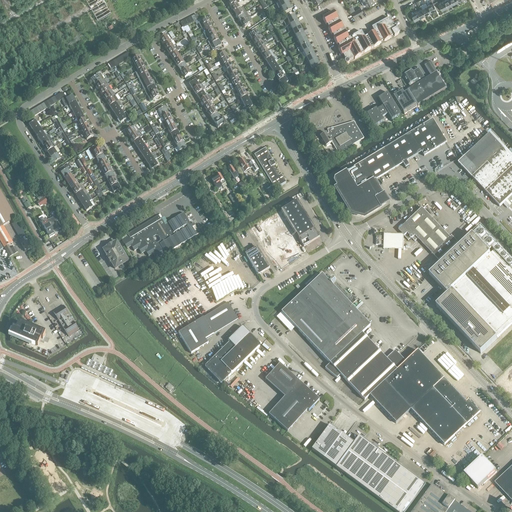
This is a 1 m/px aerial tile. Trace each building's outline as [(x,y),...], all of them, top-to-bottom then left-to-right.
[(104,0),(87,0),(93,9),(96,7),(95,6),(105,1),(104,0)] [(238,0),(232,0),(230,1),(227,4),(228,6),(229,5),(231,8),(237,4),(240,2),(238,0)] [(289,5),(286,0),(285,0),(276,5),(278,10),(281,9),(289,5)] [(433,2),(431,0),(430,0),(429,1),(430,4),(427,5),(431,12),(436,9),(433,3),(433,2)] [(444,0),(438,3),(440,8),(441,10),(447,7),(444,0)] [(240,10),(240,9),(237,4),(231,8),(234,14),(240,10)] [(292,11),(289,5),(281,9),(284,15),(292,11)] [(422,8),(425,15),(431,12),(427,5),(422,8)] [(240,9),(240,10),(234,14),(237,19),(246,13),(243,8),(240,9)] [(360,8),(352,12),(354,17),(363,12),(360,8)] [(416,11),(420,18),(425,15),(422,8),(416,11)] [(416,11),(411,14),(414,21),(420,18),(416,11)] [(334,12),(323,19),(322,19),(326,26),(326,25),(327,26),(327,25),(329,28),(328,28),(328,29),(339,22),(334,12)] [(241,24),(247,20),(250,18),(246,13),(237,19),(241,24)] [(290,26),(297,22),(295,16),(287,20),(290,26)] [(244,29),(250,25),(249,23),(252,21),(250,18),(247,20),(241,24),(244,29)] [(398,34),(399,34),(398,32),(395,27),(394,27),(389,18),(372,28),(374,33),(381,44),(381,43),(383,42),(384,42),(391,39),(391,38),(393,36),(393,37),(394,37),(397,36),(397,35),(398,35),(398,34)] [(207,19),(201,22),(198,24),(201,29),(204,28),(210,24),(207,19)] [(297,22),(290,26),(286,28),(289,33),(292,31),(300,28),(297,22)] [(333,38),(334,39),(345,32),(339,22),(328,29),(332,36),(332,35),(332,36),(333,35),(334,38),(333,38)] [(204,28),(206,33),(213,30),(210,24),(204,28)] [(300,28),(292,31),(295,37),(303,33),(300,28)] [(216,35),(213,30),(206,33),(204,34),(207,40),(209,38),(216,35)] [(249,36),(252,41),(258,37),(255,32),(249,36)] [(345,32),(334,39),(333,39),(337,46),(337,45),(338,46),(338,45),(340,48),(339,48),(339,49),(350,42),(349,39),(345,32)] [(349,64),(349,63),(349,62),(354,59),(354,60),(361,56),(361,55),(381,44),(374,33),(364,38),(361,32),(349,39),(350,42),(339,49),(338,49),(344,60),(343,61),(345,64),(345,65),(346,65),(347,65),(348,65),(349,64)] [(303,33),(295,37),(297,40),(296,41),(297,43),(298,42),(306,38),(303,33)] [(166,35),(159,40),(163,45),(170,41),(172,40),(168,34),(166,36),(166,35)] [(218,41),(216,35),(209,38),(211,42),(208,43),(210,45),(218,41)] [(255,46),(261,42),(260,40),(262,38),(260,35),(258,37),(252,41),(255,46)] [(267,44),(274,40),(271,35),(264,40),(267,44)] [(298,42),(299,44),(300,48),(308,44),(306,38),(298,42)] [(172,40),(170,41),(163,45),(167,51),(173,47),(171,43),(173,41),(172,40)] [(264,40),(261,42),(255,46),(259,51),(265,47),(263,45),(266,43),(264,40)] [(221,46),(218,41),(210,45),(213,53),(219,50),(218,48),(221,46)] [(308,44),(300,48),(303,53),(311,49),(308,44)] [(170,56),(177,52),(179,51),(176,45),(173,47),(167,51),(170,56)] [(262,56),(268,52),(265,47),(259,51),(262,56)] [(311,49),(303,53),(306,59),(314,55),(311,49)] [(270,51),(268,52),(262,56),(265,61),(271,57),(274,56),(270,51)] [(180,58),(177,52),(170,56),(174,62),(180,58)] [(221,52),(214,55),(216,57),(218,56),(221,62),(228,58),(225,53),(222,54),(221,52)] [(314,55),(306,59),(309,64),(316,60),(314,55)] [(135,66),(142,62),(139,56),(132,60),(135,66)] [(269,66),(275,62),(271,57),(265,61),(269,66)] [(184,63),(180,58),(174,62),(177,67),(184,63)] [(230,64),(228,58),(221,62),(219,63),(221,68),(224,67),(230,64)] [(316,60),(309,64),(311,70),(319,66),(316,60)] [(145,68),(142,62),(135,66),(138,72),(145,68)] [(272,71),(278,67),(275,62),(269,66),(272,71)] [(188,68),(184,63),(177,67),(181,73),(188,68)] [(227,72),(233,69),(230,64),(224,67),(227,72)] [(281,72),(278,67),(272,71),(275,76),(281,72)] [(141,77),(148,74),(145,68),(138,72),(135,73),(138,79),(141,77)] [(185,78),(191,74),(188,68),(181,73),(185,78)] [(413,72),(412,71),(403,76),(410,87),(407,89),(418,107),(447,89),(436,71),(424,78),(418,68),(413,72)] [(236,74),(233,69),(227,72),(228,75),(226,77),(227,79),(229,78),(236,74)] [(278,81),(284,78),(284,77),(281,72),(275,76),(278,81)] [(95,85),(101,81),(104,79),(100,74),(97,76),(91,80),(95,85)] [(151,80),(148,74),(141,77),(144,83),(151,80)] [(239,80),(236,74),(229,78),(231,81),(228,82),(229,83),(227,84),(228,85),(229,85),(230,84),(232,83),(239,80)] [(189,85),(192,90),(199,86),(196,82),(199,80),(196,76),(190,80),(192,82),(189,85)] [(282,87),(288,83),(286,80),(289,78),(287,76),(284,77),(284,78),(278,81),(282,87)] [(104,79),(101,81),(95,85),(98,91),(105,86),(108,85),(104,79)] [(477,90),(481,85),(475,79),(470,83),(471,83),(477,90)] [(151,80),(144,83),(147,89),(154,85),(151,80)] [(232,90),(235,89),(241,85),(239,80),(232,83),(230,84),(229,85),(232,90)] [(192,90),(196,96),(203,91),(204,90),(205,90),(202,84),(199,86),(192,90)] [(108,85),(105,86),(98,91),(102,96),(111,90),(108,85)] [(147,96),(157,91),(154,85),(147,89),(144,90),(147,96)] [(244,91),(241,85),(235,89),(236,91),(234,93),(235,95),(238,94),(244,91)] [(392,94),(398,104),(405,115),(417,107),(406,89),(402,92),(401,89),(392,94)] [(115,96),(111,90),(102,96),(106,102),(115,96)] [(160,97),(157,91),(147,96),(148,98),(151,97),(153,101),(160,97)] [(196,96),(200,101),(206,97),(203,91),(196,96)] [(247,96),(244,91),(238,94),(240,99),(247,96)] [(401,115),(394,104),(387,93),(378,99),(383,107),(377,110),(376,109),(366,114),(374,127),(384,121),(382,118),(388,114),(391,121),(401,115)] [(200,101),(202,104),(203,107),(210,102),(212,101),(208,95),(206,97),(200,101)] [(66,99),(67,101),(69,105),(76,102),(73,96),(66,99)] [(108,104),(109,107),(114,104),(118,101),(115,96),(106,102),(108,104)] [(244,104),(250,101),(247,96),(240,99),(243,105),(244,104)] [(114,104),(109,107),(113,112),(119,108),(120,109),(122,107),(118,101),(114,104)] [(251,104),(250,101),(244,104),(243,105),(246,110),(252,107),(251,104)] [(72,111),(79,108),(79,107),(77,104),(76,102),(69,105),(72,111)] [(207,112),(213,108),(210,102),(203,107),(207,112)] [(158,118),(159,118),(168,114),(165,108),(162,109),(161,105),(154,109),(158,118)] [(75,117),(82,114),(79,108),(72,111),(75,117)] [(120,109),(119,108),(113,112),(117,118),(123,114),(120,109)] [(213,108),(207,112),(210,118),(217,113),(213,108)] [(214,123),(220,119),(217,113),(210,118),(214,123)] [(84,119),(82,114),(75,117),(78,123),(84,119)] [(120,123),(127,119),(123,114),(117,118),(120,123)] [(162,124),(171,119),(172,119),(170,115),(169,116),(168,114),(159,118),(162,124)] [(223,117),(220,119),(214,123),(218,129),(227,123),(223,117)] [(235,117),(228,121),(231,125),(237,121),(235,117)] [(32,123),(29,125),(33,131),(39,126),(35,121),(34,119),(31,121),(32,123)] [(78,130),(81,129),(87,125),(84,119),(78,123),(75,124),(78,130)] [(162,124),(164,123),(167,129),(174,125),(171,119),(162,124)] [(354,122),(327,130),(328,133),(327,135),(332,143),(338,154),(364,139),(354,122)] [(336,185),(353,213),(364,216),(386,202),(378,188),(380,187),(375,180),(403,164),(405,168),(409,166),(406,161),(422,152),(424,156),(447,143),(439,130),(433,133),(426,123),(347,172),(346,171),(338,176),(337,179),(334,178),(333,182),(337,182),(336,185)] [(84,134),(90,131),(87,125),(81,129),(84,134)] [(170,134),(177,131),(174,125),(167,129),(170,134)] [(43,132),(39,126),(33,131),(36,136),(43,132)] [(132,128),(126,132),(130,137),(136,133),(132,128)] [(82,138),(85,136),(87,140),(93,137),(90,131),(84,134),(81,136),(82,138)] [(177,131),(170,134),(173,140),(180,137),(177,131)] [(40,142),(46,137),(43,132),(36,136),(40,142)] [(140,139),(136,133),(130,137),(133,143),(140,139)] [(332,143),(327,135),(326,133),(320,137),(326,147),(332,143)] [(506,202),(511,195),(511,155),(492,134),(491,135),(489,134),(458,164),(460,166),(470,176),(472,178),(500,207),(503,204),(507,209),(510,206),(506,202)] [(44,147),(50,143),(46,137),(40,142),(44,147)] [(176,146),(183,143),(180,137),(173,140),(176,146)] [(143,144),(140,139),(133,143),(137,148),(143,144)] [(47,152),(54,148),(55,147),(55,146),(55,145),(54,143),(53,142),(51,142),(50,143),(44,147),(47,152)] [(186,149),(183,143),(176,146),(179,152),(186,149)] [(143,144),(137,148),(141,154),(147,149),(143,144)] [(96,158),(103,155),(104,154),(102,151),(101,151),(100,149),(97,150),(95,146),(88,150),(93,160),(96,158)] [(51,158),(57,154),(54,148),(47,152),(51,158)] [(150,148),(147,149),(141,154),(144,159),(151,155),(148,152),(151,150),(150,148)] [(274,189),(275,189),(286,183),(281,175),(279,176),(273,167),(275,165),(265,148),(254,155),(273,186),(271,187),(273,190),(274,189)] [(151,155),(144,159),(148,165),(154,160),(157,159),(153,153),(151,155)] [(55,164),(58,161),(60,164),(65,160),(63,158),(61,159),(57,154),(51,158),(55,164)] [(103,155),(96,158),(99,164),(106,161),(103,155)] [(239,162),(242,167),(240,168),(243,173),(252,168),(255,172),(258,170),(253,161),(247,165),(244,159),(241,160),(240,161),(239,162)] [(158,166),(154,160),(148,165),(152,170),(158,166)] [(102,170),(109,167),(106,161),(99,164),(102,170)] [(66,167),(67,169),(61,173),(65,179),(71,175),(68,171),(72,169),(69,164),(66,167)] [(233,179),(234,181),(238,178),(232,166),(227,169),(233,179)] [(105,176),(112,172),(113,172),(111,168),(110,169),(109,167),(102,170),(105,176)] [(115,178),(112,172),(105,176),(108,182),(115,178)] [(211,179),(217,189),(219,190),(221,188),(222,186),(221,185),(225,183),(224,181),(224,180),(219,174),(215,176),(216,177),(211,179)] [(75,180),(71,175),(65,179),(68,184),(75,180)] [(118,184),(115,178),(108,182),(111,188),(118,184)] [(72,190),(81,184),(78,185),(76,182),(77,180),(76,179),(75,180),(68,184),(72,190)] [(76,195),(82,191),(85,189),(81,184),(72,190),(76,195)] [(121,190),(118,184),(111,188),(114,193),(121,190)] [(270,187),(267,189),(269,192),(271,196),(272,197),(275,195),(272,190),(270,187)] [(82,191),(76,195),(79,201),(85,196),(88,194),(85,189),(82,191)] [(0,227),(3,226),(16,219),(0,190),(0,227)] [(238,209),(242,207),(242,206),(234,193),(229,197),(234,204),(235,204),(238,209)] [(27,209),(33,205),(26,195),(21,198),(27,209)] [(83,206),(89,202),(85,196),(79,201),(83,206)] [(44,198),(37,203),(40,207),(43,205),(44,206),(48,204),(44,198)] [(89,202),(83,206),(86,212),(93,207),(90,203),(93,202),(92,200),(89,202)] [(297,201),(281,210),(296,235),(304,247),(319,237),(314,229),(297,201)] [(439,261),(458,243),(452,237),(450,238),(422,208),(399,231),(408,241),(410,239),(411,239),(411,240),(412,239),(415,242),(418,239),(439,261)] [(280,209),(250,227),(255,236),(286,218),(280,209)] [(153,254),(156,260),(165,254),(166,254),(200,234),(198,231),(195,233),(192,228),(195,226),(194,224),(191,225),(184,214),(180,216),(165,225),(162,219),(161,220),(158,216),(127,234),(128,237),(122,241),(127,249),(131,247),(134,252),(138,249),(141,254),(146,252),(149,257),(153,254)] [(46,218),(45,219),(43,216),(39,218),(41,221),(40,221),(45,230),(50,227),(50,226),(47,221),(46,218)] [(56,217),(47,221),(50,226),(54,224),(57,222),(59,221),(56,217)] [(18,221),(12,225),(20,238),(25,235),(18,221)] [(60,233),(63,231),(57,222),(54,224),(55,224),(58,230),(60,233)] [(50,238),(55,235),(54,233),(58,230),(55,224),(50,227),(45,230),(50,238)] [(0,240),(4,248),(8,246),(13,243),(3,226),(0,227),(0,240)] [(380,237),(378,237),(376,237),(376,245),(384,245),(384,236),(384,235),(380,235),(380,237)] [(446,293),(438,301),(440,303),(436,307),(481,354),(492,343),(511,325),(511,271),(491,250),(489,252),(484,247),(487,245),(480,238),(478,240),(472,235),(429,275),(446,293)] [(289,236),(264,251),(275,268),(299,253),(289,236)] [(404,251),(405,236),(384,236),(384,251),(393,251),(404,251)] [(234,237),(192,262),(196,269),(238,244),(234,237)] [(23,239),(20,242),(26,252),(31,249),(27,241),(25,243),(23,239)] [(51,241),(44,244),(47,252),(54,248),(51,241)] [(112,244),(108,246),(107,247),(107,248),(104,250),(108,257),(107,258),(110,263),(111,263),(115,269),(119,267),(119,268),(120,268),(121,269),(122,269),(123,269),(124,268),(125,267),(125,266),(125,265),(125,264),(128,261),(124,255),(124,254),(121,249),(117,242),(113,245),(112,244)] [(8,246),(4,248),(10,257),(18,252),(15,247),(10,250),(8,246)] [(258,275),(266,270),(270,268),(257,247),(245,254),(258,275)] [(245,254),(225,266),(234,282),(254,270),(245,254)] [(281,313),(277,317),(287,328),(292,324),(309,342),(330,364),(362,334),(370,326),(355,310),(351,306),(351,305),(350,304),(353,304),(353,298),(350,298),(337,284),(334,284),(334,281),(332,279),(329,282),(322,274),(314,282),(281,312),(281,313)] [(211,275),(203,280),(217,303),(225,298),(211,275)] [(213,335),(238,320),(228,303),(203,318),(178,333),(191,354),(208,344),(205,340),(213,335)] [(53,312),(69,337),(79,331),(63,306),(53,312)] [(329,365),(325,369),(337,379),(340,375),(364,401),(370,396),(384,382),(405,362),(398,354),(395,351),(398,348),(374,322),(362,334),(330,364),(329,365)] [(12,336),(36,346),(40,338),(43,339),(45,334),(39,332),(39,331),(37,330),(37,331),(19,323),(17,329),(15,329),(12,336)] [(205,366),(205,368),(220,383),(222,383),(231,375),(231,373),(233,373),(260,347),(260,345),(243,328),(241,328),(228,341),(229,342),(209,363),(205,366)] [(384,382),(370,396),(396,424),(411,410),(444,446),(479,412),(468,400),(466,402),(417,351),(405,362),(384,382)] [(269,415),(288,432),(307,410),(309,412),(319,400),(280,364),(265,380),(285,397),(269,415)] [(125,386),(123,388),(134,394),(136,391),(131,388),(125,386)] [(354,444),(330,426),(322,436),(321,435),(320,436),(321,437),(312,450),(337,469),(395,511),(405,511),(425,485),(359,436),(354,444)] [(483,457),(464,475),(478,489),(497,472),(483,457)] [(511,467),(495,483),(511,501),(511,467)] [(468,511),(432,485),(411,511),(468,511)]
